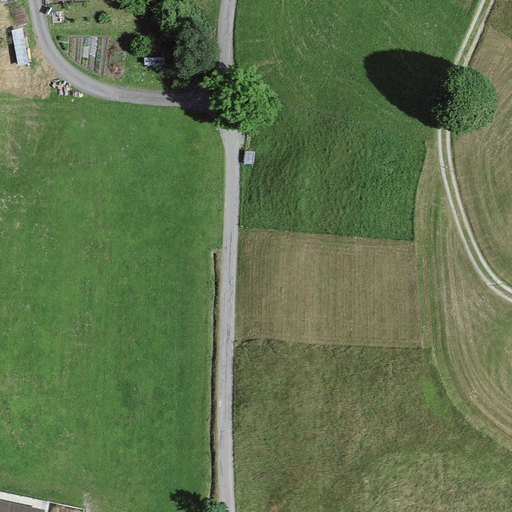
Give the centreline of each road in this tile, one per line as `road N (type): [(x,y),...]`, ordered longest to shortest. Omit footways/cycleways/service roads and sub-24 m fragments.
road 1 (unclassified): [(225,511),(229,0)]
road 2 (track): [(511,302),(494,291),(470,255),(441,159),(440,112),(485,0)]
